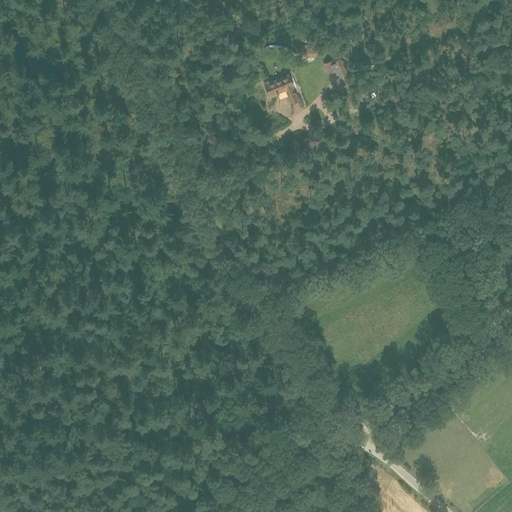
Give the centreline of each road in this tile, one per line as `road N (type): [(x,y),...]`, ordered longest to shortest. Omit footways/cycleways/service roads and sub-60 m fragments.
road 1 (unclassified): [(446,511),(307,396),(95,0)]
road 2 (track): [(254,511),(511,310)]
road 3 (track): [(214,429),(0,458)]
